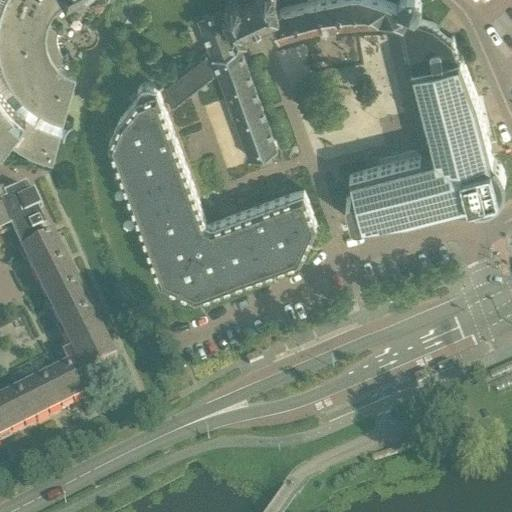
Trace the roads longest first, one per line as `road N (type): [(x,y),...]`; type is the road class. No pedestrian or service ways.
road 1 (primary): [(22,511),(129,457),(494,300)]
road 2 (residential): [(177,343),(293,292),(346,254),(471,233)]
